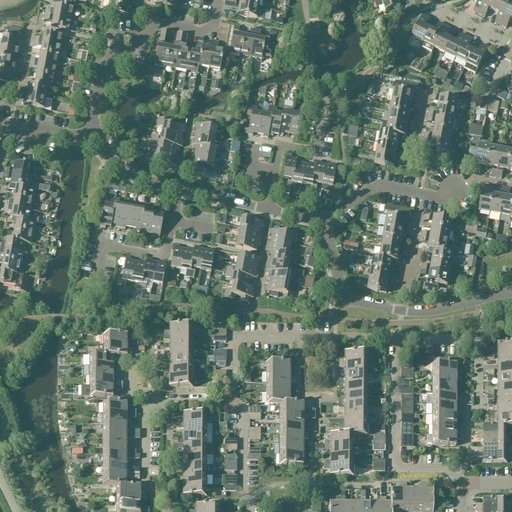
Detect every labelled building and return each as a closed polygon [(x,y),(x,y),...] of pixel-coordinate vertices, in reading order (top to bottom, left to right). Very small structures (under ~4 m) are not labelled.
[(137,10),(137,4),(114,0),(109,0),(107,10),(116,12),(118,12),(127,14),(128,8),(137,10)] [(174,11),(176,0),(175,0),(147,0),(156,2),(155,8),(163,9),(165,10),(166,10),(174,11)] [(236,0),(230,0),(230,4),(258,9),(260,0),(239,0),(239,1),(236,0)] [(384,0),(382,1),(375,3),(375,5),(374,5),(375,9),(377,8),(377,9),(384,6),(386,13),(400,8),(398,2),(404,0),(384,0)] [(479,16),(487,0),(472,0),(472,1),(478,4),(474,13),(479,16)] [(489,10),(494,12),(500,0),(487,0),(479,16),(485,18),(489,10)] [(495,24),(501,26),(511,4),(503,0),(500,0),(494,12),(500,15),(495,24)] [(45,11),(44,17),(72,22),(74,11),(75,7),(56,3),(55,7),(54,13),(45,11)] [(230,4),(229,10),(238,11),(237,17),(245,18),(245,19),(248,19),(256,20),(258,9),(230,4)] [(510,20),(511,21),(511,4),(501,26),(506,29),(510,20)] [(424,44),(430,30),(425,27),(429,19),(423,16),(412,38),(424,44)] [(72,22),(44,17),(43,22),(52,23),(51,29),(59,31),(62,31),(70,33),(72,22)] [(432,54),(435,49),(445,27),(440,24),(436,33),(430,30),(424,44),(421,48),(432,54)] [(229,55),(240,57),(243,37),(238,36),(240,27),(234,26),(229,55)] [(445,27),(435,49),(445,54),(452,41),(447,38),(451,29),(445,27)] [(0,48),(22,52),(23,47),(15,46),(17,37),(20,37),(21,31),(7,28),(6,35),(8,35),(7,38),(0,36),(0,48)] [(250,59),(256,30),(250,29),(249,38),(243,37),(240,57),(250,59)] [(261,31),(256,30),(250,59),(261,61),(263,50),(266,50),(266,52),(273,54),(276,39),(269,38),(268,41),(259,40),(261,31)] [(105,32),(103,38),(109,40),(111,34),(105,32)] [(34,38),(33,43),(61,48),(63,37),(55,36),(53,35),(44,34),(43,40),(34,38)] [(457,43),(452,41),(445,54),(456,60),(467,37),(462,35),(457,43)] [(472,40),(467,37),(456,60),(467,65),(474,51),(468,49),(472,40)] [(154,66),(165,68),(169,48),(163,47),(165,39),(159,38),(154,66)] [(181,42),(175,41),(174,49),(169,48),(165,68),(176,70),(181,42)] [(209,70),(214,42),(208,41),(207,49),(202,48),(198,68),(209,70)] [(184,51),(186,43),(181,42),(176,70),(186,72),(190,52),(184,51)] [(219,43),(214,42),(209,70),(220,72),(221,63),(222,61),(221,61),(223,52),(217,51),(219,43)] [(41,50),(40,55),(59,59),(61,48),(33,43),(32,48),(41,50)] [(197,74),(198,68),(202,48),(202,46),(197,45),(195,53),(190,52),(186,72),(197,74)] [(474,51),(467,65),(464,70),(476,75),(489,48),(483,45),(479,54),(474,51)] [(0,48),(0,59),(12,61),(13,56),(22,58),(22,52),(0,48)] [(30,59),(29,64),(58,70),(59,59),(40,55),(39,61),(30,59)] [(0,70),(19,74),(20,68),(11,67),(12,61),(0,59),(0,70)] [(58,70),(29,64),(28,70),(37,71),(36,77),(56,80),(58,70)] [(18,79),(19,74),(0,70),(0,81),(8,83),(9,77),(18,79)] [(25,86),(28,86),(48,90),(54,91),(56,80),(36,77),(35,82),(26,80),(25,86)] [(387,80),(386,87),(394,89),(396,81),(387,80)] [(396,82),(392,102),(420,108),(421,102),(413,101),(414,92),(418,93),(419,86),(396,82)] [(46,100),(48,90),(28,86),(27,92),(19,90),(18,95),(46,100)] [(505,102),(508,95),(500,92),(497,99),(505,102)] [(44,111),(46,100),(18,95),(17,101),(25,102),(24,108),(33,109),(33,110),(35,110),(44,111)] [(439,103),(438,109),(458,112),(460,101),(431,96),(430,102),(439,103)] [(486,112),(487,112),(488,102),(489,101),(482,99),(480,111),(486,112)] [(392,102),(390,113),(410,117),(411,111),(419,113),(420,108),(392,102)] [(500,104),(488,102),(487,112),(498,114),(500,104)] [(253,135),(258,136),(262,115),(256,114),(257,109),(255,108),(255,107),(250,106),(249,107),(248,107),(247,116),(251,117),(247,136),(252,137),(253,135)] [(269,114),(268,117),(271,117),(268,136),(268,137),(273,137),(273,136),(278,137),(279,135),(278,135),(282,116),(276,115),(277,109),(268,108),(267,114),(269,114)] [(458,112),(438,109),(437,114),(428,113),(428,118),(456,123),(458,112)] [(283,134),(289,135),(292,115),(282,113),(282,116),(278,135),(279,135),(283,136),(283,134)] [(388,124),(416,129),(417,124),(409,122),(410,117),(390,113),(388,124)] [(268,117),(262,115),(258,136),(263,137),(263,139),(268,139),(268,137),(268,136),(271,117),(268,117)] [(302,117),(292,115),(289,135),(294,136),(293,138),(298,139),(302,117)] [(435,125),(434,130),(454,133),(456,123),(428,118),(427,123),(435,125)] [(161,134),(182,138),(183,133),(185,133),(185,128),(167,125),(168,121),(159,119),(157,128),(162,129),(161,134)] [(415,134),(416,129),(388,124),(386,134),(406,138),(407,133),(415,134)] [(195,131),(195,136),(215,140),(217,130),(195,125),(194,130),(195,131)] [(473,127),(471,137),(481,139),(483,129),(473,127)] [(454,133),(434,130),(433,135),(425,134),(424,139),(452,144),(454,133)] [(409,138),(406,138),(386,134),(380,133),(378,144),(398,147),(399,142),(408,144),(409,138)] [(152,138),(151,143),(179,148),(182,148),(183,143),(181,143),(182,138),(161,134),(160,141),(158,140),(158,139),(152,138)] [(213,146),(214,146),(215,140),(195,136),(194,141),(192,141),(191,146),(194,146),(213,149),(213,146)] [(450,155),(452,144),(424,139),(423,144),(431,146),(430,151),(439,153),(441,154),(441,153),(450,155)] [(137,149),(138,141),(130,140),(128,147),(137,149)] [(156,148),(155,154),(175,157),(176,152),(178,152),(179,148),(151,143),(150,147),(156,148)] [(376,155),(405,160),(406,154),(397,153),(398,147),(378,144),(376,155)] [(216,147),(214,146),(213,146),(213,149),(194,146),(193,151),(195,151),(194,156),(214,160),(215,154),(221,155),(222,146),(216,145),(216,147)] [(482,167),(487,168),(491,148),(480,146),(475,174),(481,175),(482,167)] [(491,177),(497,178),(502,150),(491,148),(487,168),(493,169),(491,177)] [(511,151),(502,150),(497,178),(502,179),(503,171),(509,172),(511,153),(511,151)] [(175,157),(155,154),(153,164),(175,167),(176,162),(174,162),(175,157)] [(404,165),(405,160),(376,155),(374,165),(383,167),(385,168),(385,167),(394,169),(395,163),(404,165)] [(191,161),(190,165),(190,166),(209,169),(208,173),(209,173),(211,173),(211,174),(217,175),(219,167),(213,166),(214,160),(194,156),(193,161),(191,161)] [(282,179),(289,181),(289,180),(292,181),(296,162),(297,161),(291,160),(291,158),(287,157),(282,179)] [(301,163),(296,162),(292,181),(289,180),(289,181),(289,183),(287,183),(286,189),(295,190),(296,185),(302,186),(306,165),(301,165),(301,163)] [(316,185),(322,186),(326,166),(321,165),(321,163),(316,162),(315,165),(316,165),(312,184),(316,185)] [(4,169),(3,174),(31,180),(33,169),(14,165),(13,171),(4,169)] [(190,166),(190,165),(189,165),(188,170),(186,170),(185,175),(208,179),(209,173),(208,173),(209,169),(190,166)] [(315,188),(316,185),(312,184),(316,165),(315,165),(311,165),(311,166),(306,165),(302,186),(308,187),(307,192),(315,194),(316,188),(315,188)] [(326,166),(322,186),(321,191),(331,193),(336,166),(331,165),(331,167),(326,166)] [(31,180),(3,174),(2,180),(11,181),(10,186),(30,190),(31,180)] [(479,213),(490,215),(494,195),(488,194),(490,186),(484,185),(479,213)] [(35,191),(30,190),(10,186),(7,186),(6,191),(15,193),(14,198),(33,202),(35,191)] [(501,217),(506,189),(500,188),(499,196),(494,195),(490,215),(501,217)] [(511,190),(506,189),(501,217),(511,219),(511,214),(511,198),(509,198),(511,190)] [(33,202),(14,198),(13,204),(4,202),(3,207),(32,213),(33,202)] [(115,228),(120,229),(124,207),(118,206),(119,200),(111,199),(110,205),(111,205),(110,207),(110,208),(114,208),(111,226),(116,226),(115,228)] [(140,210),(134,209),(130,229),(135,230),(135,232),(140,233),(143,214),(147,214),(147,212),(148,212),(149,206),(141,204),(140,210)] [(110,208),(110,207),(104,206),(100,228),(105,229),(105,228),(111,229),(111,226),(114,208),(110,208)] [(386,213),(384,228),(412,233),(413,227),(404,226),(406,217),(409,218),(410,211),(384,206),(383,213),(386,213)] [(11,214),(10,219),(10,220),(36,224),(37,219),(31,218),(32,213),(3,207),(2,213),(11,214)] [(125,228),(130,229),(134,209),(124,207),(120,229),(125,230),(125,228)] [(368,220),(370,207),(363,207),(362,219),(368,220)] [(144,235),(150,236),(153,215),(147,214),(143,214),(140,233),(139,236),(144,237),(144,235)] [(163,217),(153,215),(150,236),(155,237),(154,238),(159,239),(163,217)] [(431,223),(430,229),(450,232),(452,221),(424,216),(423,222),(431,223)] [(10,220),(10,219),(7,219),(6,224),(15,226),(14,231),(34,235),(36,224),(10,220)] [(241,219),(239,229),(260,233),(261,228),(263,228),(263,223),(241,219)] [(384,228),(382,238),(402,242),(403,237),(411,238),(412,233),(384,228)] [(239,229),(238,239),(260,243),(261,238),(259,238),(260,233),(239,229)] [(421,233),(420,238),(448,243),(450,232),(430,229),(429,234),(421,233)] [(32,246),(34,235),(14,231),(13,237),(4,235),(3,241),(6,241),(26,244),(26,245),(32,246)] [(270,241),(290,245),(292,235),(270,231),(269,236),(271,236),(270,241)] [(382,238),(380,249),(408,254),(409,249),(401,247),(402,242),(382,238)] [(448,243),(420,238),(419,243),(427,245),(427,250),(426,250),(446,254),(446,253),(448,243)] [(259,248),(260,243),(238,239),(236,249),(256,253),(257,248),(259,248)] [(346,240),(345,247),(359,250),(361,243),(346,240)] [(0,250),(24,255),(26,245),(26,244),(6,241),(5,246),(0,245),(0,250)] [(266,251),(269,252),(288,255),(297,256),(298,252),(292,251),(292,252),(289,252),(290,245),(270,241),(269,247),(267,246),(266,251)] [(170,269),(180,271),(184,251),(179,250),(179,248),(174,247),(170,269)] [(194,270),(200,272),(204,251),(199,250),(199,249),(194,248),(194,251),(191,270),(194,270)] [(380,249),(378,259),(398,263),(399,258),(407,259),(408,254),(380,249)] [(452,254),(446,253),(446,254),(426,250),(427,250),(424,249),(423,255),(431,256),(430,262),(450,265),(452,254)] [(0,256),(3,257),(2,262),(22,266),(24,255),(0,250),(0,256)] [(189,251),(184,251),(180,271),(186,272),(185,278),(194,279),(195,273),(194,273),(194,270),(191,270),(194,251),(189,250),(189,251)] [(209,252),(204,251),(200,272),(210,273),(211,271),(212,267),(214,251),(209,250),(209,252)] [(269,252),(269,256),(270,257),(269,262),(290,265),(291,260),(296,261),(297,256),(288,255),(269,252)] [(238,255),(236,265),(256,269),(257,264),(259,264),(260,260),(238,255)] [(400,263),(398,263),(378,259),(372,258),(370,269),(390,273),(391,267),(399,269),(400,263)] [(132,284),(135,263),(130,262),(131,260),(126,260),(122,278),(118,277),(116,287),(125,288),(126,283),(132,284)] [(146,283),(152,284),(156,264),(151,263),(151,261),(146,260),(145,263),(142,282),(146,283)] [(0,267),(0,272),(20,276),(22,266),(2,262),(1,267),(0,267)] [(145,285),(146,283),(142,282),(145,263),(141,262),(140,264),(135,263),(132,284),(138,285),(137,290),(145,292),(146,286),(145,285)] [(266,272),(269,272),(297,277),(297,272),(291,271),(291,272),(289,272),(290,265),(269,262),(268,267),(267,266),(266,272)] [(450,265),(430,262),(430,267),(421,266),(420,271),(448,276),(450,265)] [(161,265),(156,264),(152,284),(162,286),(166,264),(161,263),(161,265)] [(255,274),(256,269),(236,265),(235,272),(234,275),(253,279),(256,280),(257,275),(255,274)] [(252,284),(253,279),(234,275),(235,272),(232,271),(233,270),(226,269),(225,278),(230,279),(229,285),(232,286),(233,285),(250,288),(251,283),(252,284)] [(368,280),(396,285),(397,280),(389,278),(390,273),(370,269),(368,280)] [(447,287),(448,276),(420,271),(419,276),(428,278),(426,286),(423,286),(422,293),(436,295),(437,288),(435,288),(436,285),(447,287)] [(29,278),(20,276),(0,272),(0,283),(12,286),(12,282),(22,283),(20,293),(26,294),(29,278)] [(269,272),(268,277),(270,277),(269,282),(289,286),(290,280),(296,281),(297,277),(269,272)] [(395,290),(396,285),(368,280),(366,291),(375,292),(377,293),(386,294),(387,289),(395,290)] [(288,292),(289,286),(269,282),(268,287),(266,287),(265,292),(270,292),(278,294),(284,295),(283,299),(292,301),(294,293),(288,292)] [(253,289),(250,288),(233,285),(232,286),(231,291),(226,290),(224,299),(233,300),(234,296),(240,297),(240,302),(249,303),(250,299),(253,299),(254,294),(252,294),(253,289)] [(164,333),(164,337),(192,337),(192,327),(169,326),(169,333),(164,333)] [(103,336),(103,347),(132,347),(132,343),(127,342),(127,336),(103,336)] [(169,347),(192,347),(192,337),(164,337),(164,341),(169,341),(169,347)] [(511,345),(497,345),(496,356),(511,355),(511,345)] [(113,357),(127,357),(127,351),(132,351),(132,347),(103,347),(103,357),(113,357)] [(163,353),(163,357),(192,358),(192,347),(169,347),(169,353),(163,353)] [(339,360),(339,365),(367,365),(367,354),(344,354),(344,360),(339,360)] [(511,355),(496,356),(496,366),(511,366),(511,355)] [(90,357),(89,367),(113,367),(113,357),(103,357),(90,357)] [(192,358),(163,357),(163,362),(169,362),(169,368),(192,368),(192,358)] [(266,364),(266,374),(295,374),(295,370),(290,370),(290,364),(266,364)] [(344,369),(344,375),(367,375),(367,365),(339,365),(339,369),(344,369)] [(432,365),(432,375),(461,375),(461,371),(456,371),(456,365),(432,365)] [(511,376),(511,366),(496,366),(496,376),(511,376)] [(89,367),(89,378),(113,378),(113,367),(89,367)] [(192,378),(192,368),(169,368),(169,374),(163,374),(163,378),(192,378)] [(266,374),(266,384),(290,385),(290,379),(295,379),(295,374),(266,374)] [(367,375),(344,375),(344,381),(339,381),(339,385),(367,385),(367,375)] [(432,386),(456,386),(456,380),(461,380),(461,375),(432,375),(432,386)] [(511,376),(496,376),(496,386),(511,386),(511,376)] [(113,388),(113,378),(89,378),(89,388),(113,388)] [(192,389),(192,378),(163,378),(163,382),(169,382),(169,389),(192,389)] [(266,395),(295,395),(295,390),(290,390),(290,385),(266,384),(266,395)] [(344,389),(344,395),(367,395),(367,385),(339,385),(339,389),(344,389)] [(432,386),(432,396),(461,396),(461,391),(456,391),(456,386),(432,386)] [(511,386),(496,386),(496,397),(511,396),(511,386)] [(113,399),(113,388),(89,388),(89,398),(113,399)] [(295,399),(295,395),(266,395),(266,405),(279,405),(289,405),(289,399),(295,399)] [(367,395),(344,395),(344,401),(338,401),(338,405),(367,405),(367,395)] [(432,396),(432,406),(456,406),(456,400),(461,400),(461,396),(432,396)] [(511,406),(511,396),(496,397),(496,407),(511,406)] [(103,405),(103,415),(126,415),(127,404),(103,405)] [(303,405),(289,405),(279,405),(279,415),(308,415),(308,411),(303,411),(303,405)] [(367,416),(367,405),(338,405),(338,410),(344,410),(344,416),(367,416)] [(432,416),(461,416),(461,412),(456,412),(456,406),(432,406),(432,416)] [(511,417),(511,406),(496,407),(496,413),(491,413),(491,417),(511,417)] [(103,415),(103,425),(126,425),(126,415),(103,415)] [(177,421),(177,426),(206,426),(206,415),(183,415),(183,421),(177,421)] [(279,415),(279,425),(303,426),(303,420),(308,420),(308,415),(279,415)] [(367,426),(367,416),(344,416),(344,421),(338,421),(338,426),(367,426)] [(432,416),(432,426),(456,426),(456,421),(461,421),(461,416),(432,416)] [(511,417),(491,417),(491,421),(496,421),(496,427),(506,427),(506,428),(511,427),(511,417)] [(126,431),(126,425),(103,425),(103,436),(136,436),(136,431),(126,431)] [(279,425),(279,436),(308,436),(308,431),(303,431),(303,426),(279,425)] [(206,426),(177,426),(177,430),(183,430),(183,436),(206,436),(206,426)] [(367,437),(367,426),(338,426),(338,430),(343,430),(343,436),(353,436),(367,437)] [(432,436),(461,437),(461,432),(456,432),(456,426),(432,426),(432,436)] [(477,432),(477,436),(506,437),(506,428),(506,427),(496,427),(482,427),(482,432),(477,432)] [(103,436),(103,446),(126,446),(126,440),(136,440),(136,436),(103,436)] [(212,436),(206,436),(183,436),(183,442),(177,442),(177,446),(206,446),(212,446),(212,436)] [(279,436),(279,446),(303,446),(303,440),(308,440),(308,436),(279,436)] [(353,446),(353,436),(343,436),(330,436),(330,442),(324,442),(324,446),(353,446)] [(461,441),(461,437),(432,436),(432,447),(455,447),(456,441),(461,441)] [(482,441),(482,445),(506,446),(506,437),(477,436),(477,441),(482,441)] [(373,437),(373,447),(385,447),(385,437),(373,437)] [(506,455),(506,446),(482,445),(482,450),(477,450),(477,454),(506,455)] [(103,446),(103,456),(126,456),(126,446),(103,446)] [(206,446),(177,446),(177,450),(182,450),(182,456),(206,456),(206,446)] [(279,456),(308,456),(308,452),(303,452),(303,446),(279,446),(279,456)] [(330,451),(329,457),(353,457),(353,446),(324,446),(324,451),(330,451)] [(506,464),(506,455),(477,454),(477,459),(482,459),(482,464),(506,464)] [(103,456),(103,466),(126,466),(126,456),(103,456)] [(206,467),(206,456),(182,456),(182,462),(177,462),(177,466),(206,467)] [(308,461),(308,456),(279,456),(279,467),(303,467),(303,461),(308,461)] [(353,457),(329,457),(329,462),(324,462),(324,467),(353,467),(353,457)] [(126,476),(126,472),(126,466),(103,466),(103,476),(126,476)] [(206,467),(177,466),(177,471),(182,471),(182,477),(206,477),(206,467)] [(353,478),(353,467),(324,467),(324,471),(329,471),(329,477),(353,478)] [(209,473),(208,483),(215,483),(215,477),(222,477),(222,473),(209,473)] [(126,486),(126,481),(126,476),(103,476),(103,487),(116,487),(126,487),(126,486)] [(206,487),(206,477),(182,477),(182,482),(177,482),(177,487),(206,487)] [(224,477),(224,487),(236,487),(236,481),(234,481),(234,477),(224,477)] [(391,511),(401,511),(402,485),(397,485),(397,490),(391,490),(391,504),(391,511)] [(401,511),(411,511),(412,491),(406,491),(406,485),(402,485),(401,511)] [(421,511),(422,485),(418,485),(418,491),(412,491),(411,511),(421,511)] [(426,485),(422,485),(421,511),(432,511),(433,491),(426,491),(426,485)] [(116,487),(116,496),(145,496),(145,492),(140,492),(140,486),(126,486),(126,487),(116,487)] [(206,498),(206,487),(177,487),(177,491),(182,491),(182,497),(206,498)] [(116,496),(116,505),(140,505),(140,500),(145,500),(145,496),(116,496)] [(329,511),(339,511),(340,499),(336,499),(336,504),(329,504),(329,511)] [(350,511),(350,504),(344,504),(344,499),(340,499),(339,511),(350,511)] [(356,504),(350,504),(350,511),(360,511),(360,499),(356,499),(356,504)] [(360,511),(370,511),(371,504),(365,504),(365,499),(360,499),(360,511)] [(380,511),(381,499),(376,499),(376,504),(371,504),(370,511),(380,511)] [(391,511),(391,504),(385,504),(385,499),(381,499),(380,511),(391,511)] [(477,506),(477,510),(505,510),(505,501),(482,501),(482,506),(477,506)]
